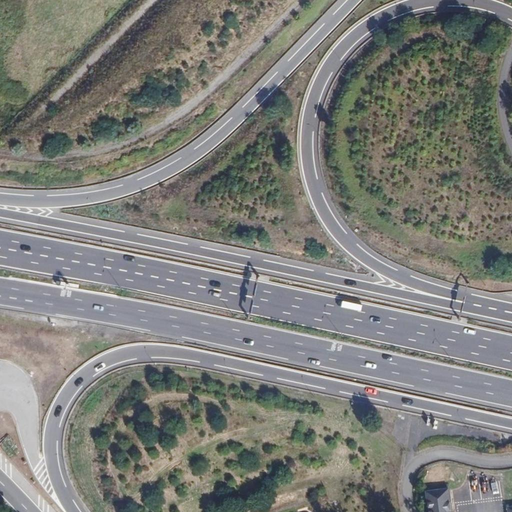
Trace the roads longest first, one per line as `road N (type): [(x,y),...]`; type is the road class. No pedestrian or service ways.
road 1 (motorway): [(72,511),(53,470),(55,415),(86,373),(128,353),(177,353),(511,424)]
road 2 (motorway): [(511,353),(0,248)]
road 3 (motorway): [(0,292),(511,394)]
road 4 (motorway): [(480,307),(0,211)]
road 5 (motorway): [(480,307),(410,282),(351,247),(323,211),(307,156),(312,102),(343,47),(380,17),(447,0)]
road 6 (motorway): [(353,0),(219,137),(176,169),(80,201),(0,197)]
road 7 (unclassified): [(303,0),(199,101),(120,144),(26,158),(0,152)]
